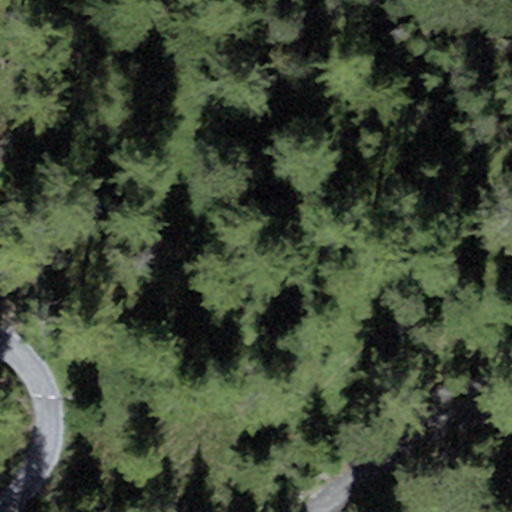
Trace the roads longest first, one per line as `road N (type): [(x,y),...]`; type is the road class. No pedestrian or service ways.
road 1 (track): [(511,371),(391,409),(314,511)]
road 2 (track): [(3,511),(30,481),(42,438),(32,381),(0,356)]
